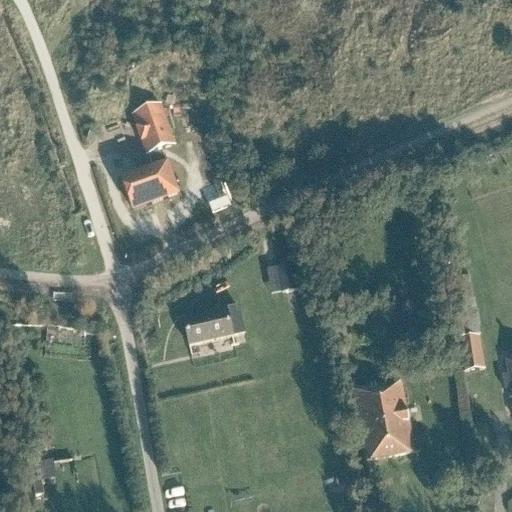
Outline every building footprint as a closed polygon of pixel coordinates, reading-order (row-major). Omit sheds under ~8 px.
[(174,148),(160,108),(132,118),(147,158),(148,157),(152,170),(121,181),(133,213),(178,197),(167,165),(166,165),(161,152),(174,148)] [(282,296),(298,293),(291,258),(275,261),(282,296)] [(183,322),(189,349),(244,337),(238,310),(183,322)] [(484,371),(479,338),(459,341),(464,375),(484,371)] [(508,377),(501,378),(504,391),(510,390),(511,401),(511,359),(505,361),(508,377)] [(360,431),(409,422),(401,383),(352,392),(360,431)] [(409,422),(360,431),(358,432),(359,436),(361,436),(362,445),(360,446),(360,449),(363,448),(366,463),(415,454),(409,422)] [(358,438),(355,424),(347,426),(350,440),(358,438)] [(30,459),(35,496),(42,495),(40,482),(55,480),(52,462),(48,463),(47,457),(30,459)]
